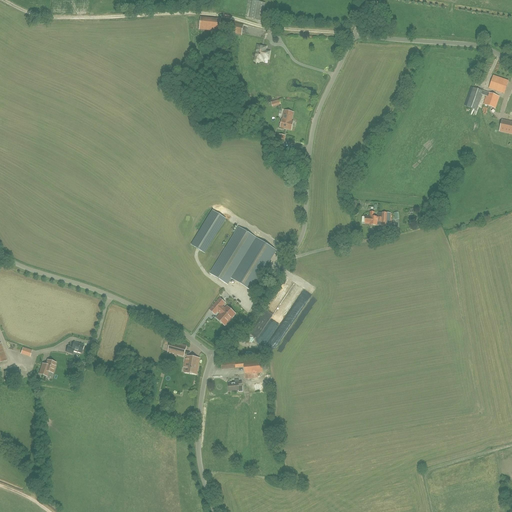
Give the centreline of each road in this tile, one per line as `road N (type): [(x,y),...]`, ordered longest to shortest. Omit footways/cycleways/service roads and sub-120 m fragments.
road 1 (unclassified): [(212,356),(251,315),(303,232),(317,113),(354,35)]
road 2 (track): [(354,35),(205,13),(46,17),(0,0)]
road 3 (unclassified): [(212,356),(163,320),(23,267),(0,249)]
road 4 (unclassified): [(511,65),(473,45),(354,35)]
road 5 (unclassified): [(213,511),(198,449),(212,356)]
